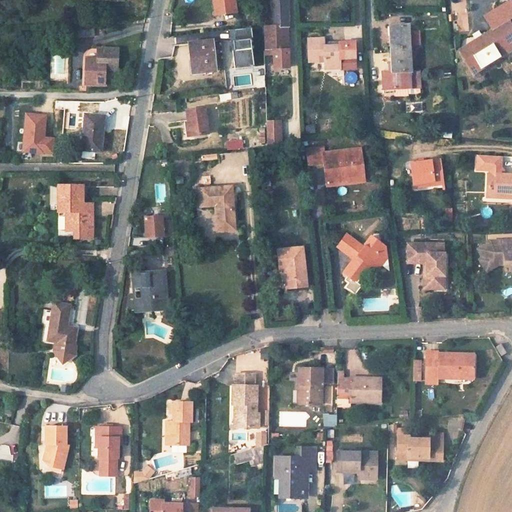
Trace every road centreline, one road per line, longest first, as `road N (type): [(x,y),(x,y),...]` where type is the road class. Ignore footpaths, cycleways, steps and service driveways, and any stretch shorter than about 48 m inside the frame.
road 1 (residential): [(106,394),(136,390),(258,335),(511,326)]
road 2 (residential): [(160,0),(105,321),(106,394)]
road 3 (residential): [(444,511),(511,379)]
